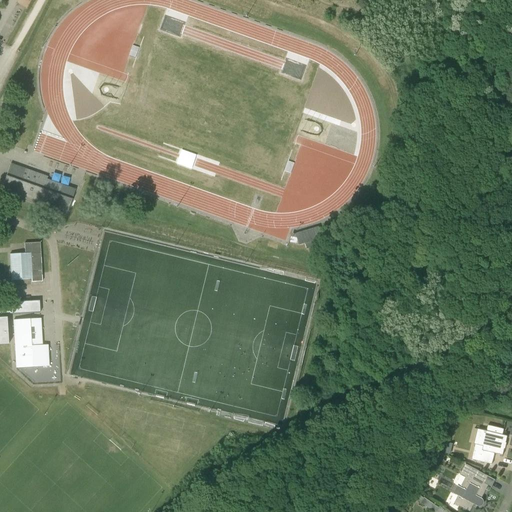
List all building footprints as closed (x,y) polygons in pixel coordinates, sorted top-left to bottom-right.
[(198,168),(201,157),(186,153),(183,164),(198,168)] [(43,176),(10,164),(1,191),(66,214),(72,200),(65,197),(68,188),(42,178),(43,176)] [(321,238),(318,231),(302,236),(297,238),(299,245),(321,238)] [(32,279),(31,272),(41,272),(40,243),(24,244),(24,254),(9,255),(11,281),(32,279)] [(0,302),(0,314),(37,313),(37,301),(0,302)] [(40,319),(13,320),(16,368),(48,366),(47,345),(42,346),(40,319)] [(503,444),(506,443),(507,436),(502,435),(504,429),(488,426),(486,431),(481,430),(478,445),(475,444),(471,460),(492,465),(494,454),(503,456),(504,449),(502,447),(503,444)] [(453,444),(445,443),(442,453),(450,455),(453,444)] [(469,511),(474,504),(478,506),(476,509),(477,510),(478,510),(480,510),(481,510),(482,510),(483,509),(484,508),(485,508),(485,507),(486,506),(486,505),(487,504),(487,503),(487,502),(487,501),(486,500),(486,499),(495,480),(465,464),(460,475),(465,478),(460,488),(458,487),(454,494),(458,496),(454,504),(469,511)] [(442,511),(444,510),(440,507),(439,508),(424,498),(420,503),(432,511),(442,511)]
